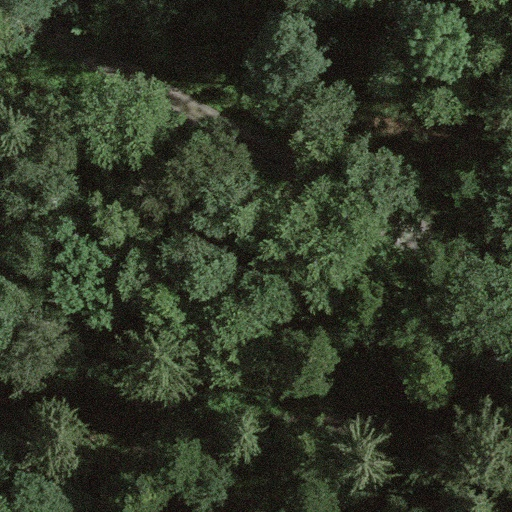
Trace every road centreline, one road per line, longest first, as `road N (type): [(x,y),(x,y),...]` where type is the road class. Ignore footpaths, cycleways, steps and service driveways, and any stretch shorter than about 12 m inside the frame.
road 1 (track): [(511,365),(198,141),(0,35)]
road 2 (track): [(511,378),(244,386),(91,511)]
